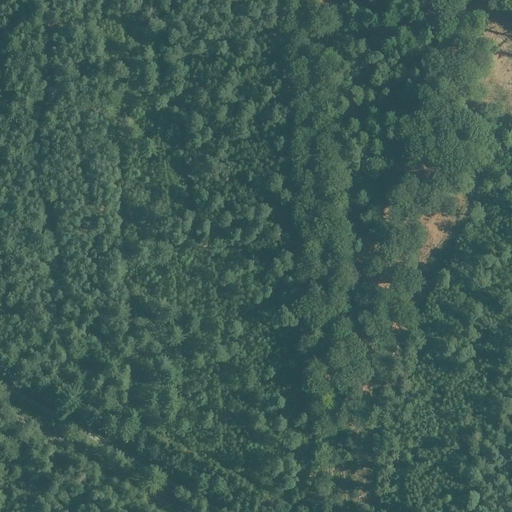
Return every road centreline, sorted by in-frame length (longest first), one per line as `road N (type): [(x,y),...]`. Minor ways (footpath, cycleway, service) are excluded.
road 1 (track): [(305,0),(345,511)]
road 2 (track): [(0,407),(176,511)]
